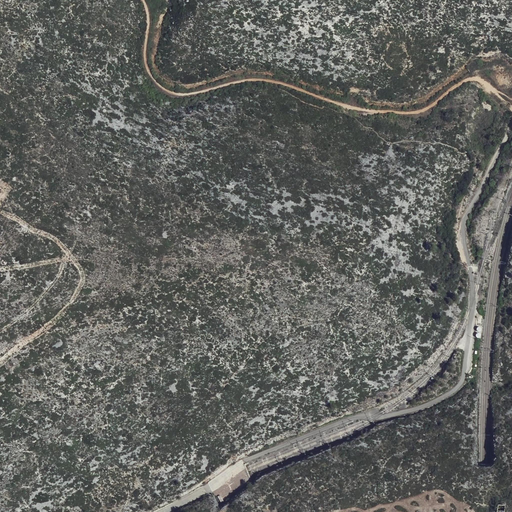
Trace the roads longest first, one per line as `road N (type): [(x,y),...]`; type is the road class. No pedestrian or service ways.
road 1 (unclassified): [(511,123),(462,226),(472,308),(458,388),(425,406),(352,419),(251,458),(161,511)]
road 2 (track): [(511,82),(477,64),(430,110),(403,113),(275,80),(170,92),(143,57),(150,27),(143,0)]
